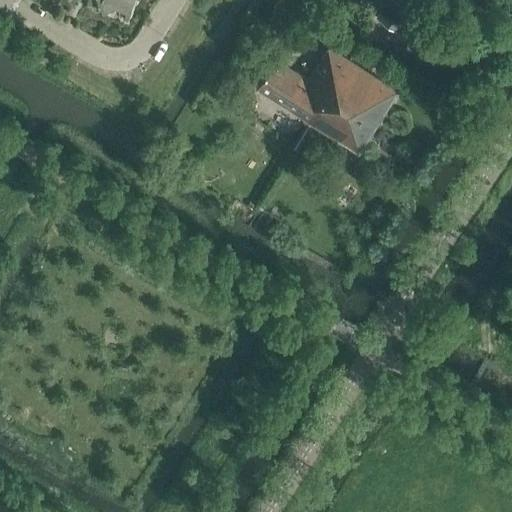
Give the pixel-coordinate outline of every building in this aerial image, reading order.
[(127,13),(128,13),(133,0),(100,0),(105,11),(115,6),(128,11),(127,13)] [(398,16),(384,7),(369,29),(384,39),(398,16)] [(420,15),(412,10),(400,29),(408,34),(420,15)] [(490,38),(479,32),(473,42),(483,48),(490,38)] [(275,59),(257,87),(312,121),(351,61),(330,47),(309,80),(275,59)] [(359,151),(398,90),(351,61),(312,121),(359,151)]
